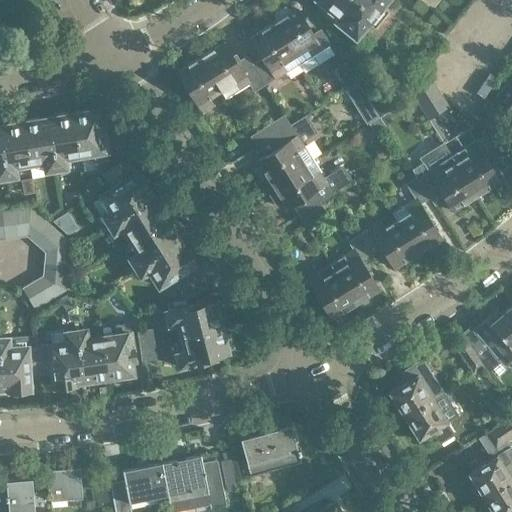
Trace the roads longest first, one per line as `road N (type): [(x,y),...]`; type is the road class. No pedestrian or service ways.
road 1 (residential): [(307,367),(127,60)]
road 2 (unclassified): [(0,441),(87,442),(307,367)]
road 3 (unclassified): [(307,367),(429,298),(511,238)]
road 4 (unclassified): [(398,511),(307,367)]
road 5 (residential): [(0,89),(127,60)]
